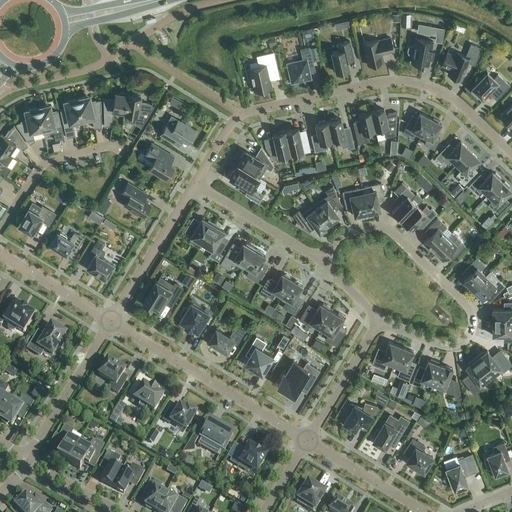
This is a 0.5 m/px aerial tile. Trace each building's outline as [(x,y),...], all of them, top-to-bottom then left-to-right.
[(350,19),(336,22),(337,27),(351,24),(350,19)] [(420,32),(434,35),(435,27),(422,25),(420,32)] [(302,31),(304,39),(314,37),(311,28),(302,31)] [(382,64),(381,62),(383,62),(381,54),(393,51),(390,38),(378,40),(363,43),(368,65),(376,63),(376,65),(382,64)] [(421,65),(422,66),(423,65),(428,66),(430,58),(432,58),(433,50),(431,50),(433,41),(415,38),(414,45),(412,45),(410,46),(408,47),(408,49),(407,51),(408,53),(409,54),(410,55),(412,56),(411,63),(421,65)] [(331,53),(334,63),(332,64),(334,72),(336,71),(336,73),(349,70),(347,60),(353,59),(349,41),(337,44),(339,51),(331,53)] [(448,74),(461,80),(468,62),(474,65),(481,49),(471,44),(466,56),(457,53),(455,56),(447,53),(442,65),(450,68),(448,74)] [(288,74),(289,79),(290,79),(291,83),(311,78),(307,63),(313,61),(310,47),(300,49),(302,60),(287,63),(289,73),(288,74)] [(263,89),(270,88),(269,80),(279,78),(273,53),(257,57),(259,66),(250,69),(251,71),(249,71),(251,79),(252,78),(255,91),(257,91),(258,92),(263,91),(263,89)] [(478,94),(482,98),(488,92),(491,92),(498,98),(509,86),(498,74),(494,79),(487,73),(472,88),(473,90),(471,92),(476,96),(478,94)] [(114,111),(124,112),(125,112),(128,94),(128,93),(120,92),(119,94),(115,93),(114,100),(103,98),(104,126),(111,126),(114,111)] [(125,112),(124,112),(124,114),(136,115),(134,124),(135,124),(141,128),(154,107),(150,104),(140,102),(141,96),(128,94),(125,112)] [(89,96),(77,99),(82,120),(91,118),(94,129),(101,128),(101,100),(90,102),(89,96)] [(82,120),(77,99),(65,102),(66,109),(60,110),(66,138),(75,136),(72,122),(82,120)] [(511,103),(500,116),(501,117),(501,119),(504,122),(507,122),(511,126),(511,124),(511,103)] [(37,108),(42,129),(44,135),(53,133),(55,140),(64,138),(58,111),(51,112),(50,105),(37,108)] [(42,129),(37,108),(25,111),(28,121),(18,123),(16,124),(30,145),(35,141),(32,131),(42,129)] [(384,109),(371,112),(375,130),(381,129),(382,133),(384,133),(385,138),(396,135),(396,121),(387,124),(384,109)] [(375,130),(371,112),(358,115),(362,129),(355,131),(358,144),(369,141),(368,137),(370,136),(369,132),(375,130)] [(416,132),(422,135),(430,118),(420,112),(413,125),(408,122),(402,133),(412,139),(416,132)] [(188,143),(195,131),(190,128),(191,126),(191,124),(187,122),(185,122),(184,124),(178,121),(171,117),(166,126),(161,135),(175,143),(178,145),(182,139),(188,143)] [(331,121),(328,122),(332,140),(339,139),(342,148),(346,147),(347,149),(354,148),(350,130),(344,132),(341,119),(337,119),(337,118),(331,119),(331,121)] [(430,118),(422,135),(427,138),(424,144),(434,150),(440,139),(434,136),(441,124),(439,123),(440,121),(433,118),(432,119),(430,118)] [(332,140),(328,122),(325,122),(324,120),(318,122),(319,124),(315,124),(318,137),(312,139),(314,152),(328,149),(326,142),(332,140)] [(0,148),(8,154),(8,153),(14,145),(22,150),(28,146),(14,126),(11,128),(5,136),(1,134),(0,135),(0,148)] [(298,128),(285,131),(290,154),(302,151),(303,153),(310,151),(306,134),(299,135),(298,128)] [(290,154),(285,131),(284,131),(284,130),(279,131),(279,133),(273,134),(274,140),(273,141),(264,143),(265,148),(273,160),(279,158),(278,156),(290,154)] [(451,159),(456,164),(470,150),(460,141),(451,151),(446,146),(435,157),(440,162),(442,161),(446,164),(451,159)] [(174,156),(165,151),(152,143),(144,156),(153,161),(149,167),(166,178),(174,166),(170,163),(174,156)] [(0,148),(0,171),(6,176),(11,169),(3,164),(9,154),(8,153),(8,154),(0,148)] [(241,159),(237,165),(259,178),(265,168),(270,171),(273,166),(262,149),(257,158),(246,151),(245,152),(244,152),(240,158),(241,159)] [(470,150),(456,164),(461,169),(456,174),(460,178),(459,180),(464,185),(474,174),(470,169),(479,159),(470,150)] [(358,155),(359,161),(368,159),(366,153),(358,155)] [(390,171),(395,165),(390,161),(385,168),(390,171)] [(259,178),(237,165),(234,171),(233,171),(229,176),(230,177),(229,178),(232,180),(232,181),(237,184),(238,184),(242,186),(242,187),(247,190),(248,190),(251,192),(248,197),(258,203),(264,195),(253,188),(259,178)] [(482,190),(488,195),(501,181),(500,180),(500,178),(496,173),(493,173),(492,172),(482,182),(478,177),(468,186),(477,195),(482,190)] [(433,186),(427,180),(422,186),(428,191),(433,186)] [(501,181),(488,195),(493,200),(488,205),(497,214),(506,204),(501,200),(510,190),(509,188),(509,186),(505,182),(502,182),(501,181)] [(129,210),(134,214),(136,212),(143,216),(150,204),(143,200),(147,194),(128,182),(121,193),(128,197),(124,205),(130,209),(129,210)] [(381,183),(361,188),(367,213),(372,212),(374,214),(378,213),(379,210),(380,210),(377,198),(384,196),(381,183)] [(416,205),(422,199),(417,194),(415,196),(402,183),(393,192),(398,196),(396,197),(401,202),(392,212),(401,221),(416,205)] [(328,195),(314,204),(328,224),(330,223),(331,225),(338,220),(337,218),(339,216),(333,209),(336,207),(334,203),(339,200),(333,185),(325,191),(328,195)] [(367,213),(361,188),(342,192),(345,205),(352,204),(354,216),(355,216),(357,218),(361,217),(362,214),(367,213)] [(450,193),(455,197),(459,192),(454,188),(450,193)] [(61,201),(65,204),(70,196),(63,192),(60,197),(63,198),(61,201)] [(100,204),(107,208),(110,203),(103,199),(100,204)] [(19,229),(24,232),(25,230),(31,234),(37,225),(39,227),(42,221),(48,224),(55,214),(49,210),(47,213),(40,210),(41,209),(40,207),(34,204),(32,204),(18,226),(20,227),(19,229)] [(96,209),(104,214),(107,208),(100,204),(96,209)] [(328,224),(314,204),(301,214),(299,210),(292,215),(301,227),(308,223),(311,227),(314,226),(319,233),(326,228),(325,227),(328,224)] [(416,205),(401,221),(411,230),(420,220),(425,225),(437,213),(431,208),(429,209),(426,206),(422,210),(416,205)] [(449,215),(454,210),(449,206),(444,210),(449,215)] [(190,237),(202,243),(214,223),(208,220),(207,221),(202,218),(199,223),(196,223),(191,220),(184,232),(191,236),(190,237)] [(424,242),(433,251),(447,237),(442,232),(446,227),(437,218),(427,229),(432,234),(424,242)] [(214,223),(202,243),(213,250),(213,249),(220,253),(227,242),(221,239),(221,236),(224,232),(219,228),(220,227),(214,223)] [(66,238),(67,236),(60,232),(59,234),(57,233),(50,245),(66,255),(71,246),(77,249),(84,238),(78,234),(77,237),(73,234),(69,240),(66,238)] [(447,237),(433,251),(442,260),(451,252),(456,257),(465,247),(456,238),(452,242),(447,237)] [(105,253),(100,250),(104,244),(97,239),(90,251),(95,254),(87,268),(105,279),(113,265),(102,258),(105,253)] [(244,265),(244,266),(254,250),(253,249),(254,247),(246,243),(245,244),(243,243),(237,252),(235,252),(229,248),(219,264),(228,270),(234,268),(236,265),(242,269),(244,265)] [(254,250),(244,266),(250,269),(246,275),(257,282),(264,272),(258,269),(265,256),(263,255),(264,253),(256,249),(255,250),(254,250)] [(463,281),(473,290),(486,276),(480,271),(484,266),(476,258),(467,268),(472,272),(463,281)] [(198,264),(192,260),(190,265),(196,269),(198,264)] [(182,279),(190,284),(195,276),(187,272),(182,279)] [(486,276),(473,290),(482,299),(487,294),(492,298),(505,286),(490,272),(486,276)] [(213,279),(220,284),(224,277),(217,273),(213,279)] [(274,295),(280,299),(292,280),(290,278),(289,276),(286,274),(283,275),(282,273),(276,283),(274,283),(267,279),(259,293),(265,297),(267,296),(272,299),(274,295)] [(173,302),(182,288),(175,284),(173,286),(160,278),(157,282),(156,281),(143,302),(145,303),(145,304),(149,306),(150,306),(152,307),(152,306),(159,311),(167,298),(173,302)] [(292,280),(280,299),(286,302),(283,307),(295,315),(302,303),(295,298),(302,286),(300,285),(300,283),(296,280),(294,281),(292,280)] [(183,316),(179,321),(197,332),(203,323),(205,324),(212,312),(205,308),(204,311),(199,308),(200,305),(193,301),(192,303),(190,303),(187,309),(184,307),(180,314),(183,316)] [(492,309),(492,322),(511,322),(511,302),(507,302),(507,309),(492,309)] [(0,311),(0,324),(2,324),(3,321),(9,324),(7,327),(8,329),(12,332),(14,331),(16,329),(23,333),(34,315),(33,314),(32,312),(29,311),(28,311),(14,303),(11,308),(5,304),(0,311)] [(313,324),(321,329),(331,311),(329,309),(330,307),(323,303),(322,305),(320,304),(314,314),(305,309),(299,320),(310,327),(313,324)] [(331,311),(321,329),(329,333),(325,339),(336,346),(344,334),(336,329),(341,321),(342,322),(346,317),(339,312),(337,314),(331,311)] [(288,324),(293,326),(297,316),(291,314),(288,324)] [(511,322),(492,322),(492,325),(490,325),(490,332),(492,332),(492,335),(507,335),(507,342),(511,342),(511,322)] [(51,325),(44,336),(38,332),(27,349),(38,356),(42,349),(52,355),(56,349),(57,349),(58,349),(59,349),(60,349),(61,349),(61,348),(62,348),(62,347),(63,346),(63,345),(63,344),(62,344),(62,343),(61,342),(61,341),(65,334),(51,325)] [(214,347),(215,345),(226,352),(232,342),(236,345),(245,330),(236,325),(229,337),(216,329),(208,341),(210,342),(209,344),(214,347)] [(294,325),(290,331),(302,341),(307,335),(294,325)] [(277,345),(283,348),(289,338),(283,334),(277,345)] [(248,357),(244,363),(262,374),(266,367),(264,365),(265,363),(268,364),(273,356),(259,348),(262,341),(263,341),(264,341),(256,336),(245,355),(248,357)] [(387,362),(394,365),(401,347),(389,342),(384,354),(377,351),(371,365),(384,370),(387,362)] [(401,347),(394,365),(401,367),(397,376),(409,381),(414,366),(408,364),(413,352),(401,347)] [(483,351),(475,357),(490,376),(503,367),(505,370),(511,365),(501,351),(492,358),(487,351),(483,353),(483,352),(484,352),(483,351)] [(490,376),(475,357),(467,363),(468,364),(469,363),(469,364),(466,367),(472,374),(463,380),(474,394),(480,389),(478,386),(490,376)] [(108,388),(118,394),(127,379),(122,375),(125,370),(107,359),(98,375),(111,383),(108,388)] [(424,381),(433,384),(441,365),(439,364),(439,362),(431,359),(430,361),(428,360),(423,372),(417,370),(412,383),(422,387),(424,381)] [(277,383),(293,393),(299,383),(308,389),(319,371),(310,365),(307,369),(293,361),(285,374),(283,373),(277,383)] [(441,365),(433,384),(440,387),(439,389),(454,395),(455,400),(461,398),(459,384),(452,385),(446,383),(452,368),(445,365),(445,366),(441,365)] [(0,416),(10,401),(3,396),(8,388),(0,382),(0,416)] [(33,395),(41,398),(46,386),(38,383),(33,395)] [(140,403),(138,407),(145,411),(147,408),(154,412),(163,396),(156,392),(158,390),(151,386),(149,388),(143,384),(133,399),(140,403)] [(383,394),(378,402),(383,405),(388,397),(383,394)] [(416,394),(414,403),(424,405),(426,397),(416,394)] [(20,401),(12,396),(10,401),(0,416),(0,418),(2,420),(1,422),(6,425),(9,424),(11,425),(19,413),(25,417),(33,403),(22,396),(20,401)] [(392,409),(395,403),(390,400),(386,406),(392,409)] [(364,402),(363,408),(350,404),(348,414),(349,414),(343,423),(354,430),(359,423),(365,427),(378,406),(364,402)] [(194,412),(195,410),(190,407),(189,409),(187,408),(185,410),(179,406),(175,414),(169,410),(162,421),(169,424),(170,422),(185,431),(196,413),(194,412)] [(511,415),(508,408),(503,410),(505,418),(511,415)] [(109,421),(115,425),(121,416),(114,412),(109,421)] [(375,436),(372,441),(384,448),(388,443),(393,447),(404,428),(409,420),(400,415),(398,419),(390,414),(385,422),(384,422),(379,430),(377,429),(373,435),(375,436)] [(197,445),(218,457),(222,450),(224,451),(233,436),(216,426),(216,427),(208,422),(200,437),(201,438),(197,445)] [(57,458),(68,464),(80,443),(69,437),(72,430),(65,426),(59,437),(55,435),(50,445),(54,448),(55,446),(61,449),(57,458)] [(456,431),(459,437),(466,434),(463,428),(456,431)] [(409,438),(413,433),(407,429),(404,435),(409,438)] [(152,430),(145,441),(153,445),(159,435),(152,430)] [(193,436),(183,452),(194,452),(194,445),(197,439),(193,436)] [(433,458),(422,451),(425,446),(412,439),(404,453),(409,456),(406,461),(412,465),(411,467),(416,470),(417,468),(424,472),(425,470),(426,471),(430,465),(429,464),(433,458)] [(80,443),(68,464),(80,470),(83,463),(94,469),(100,457),(98,456),(104,446),(96,441),(92,443),(89,448),(80,443)] [(487,455),(488,458),(483,460),(486,467),(491,465),(495,475),(508,470),(504,459),(509,457),(504,443),(493,447),(495,452),(487,455)] [(266,457),(260,453),(260,452),(256,450),(255,450),(249,447),(246,452),(239,448),(230,462),(248,473),(250,469),(256,473),(266,457)] [(101,482),(112,488),(122,470),(116,467),(120,458),(108,452),(101,464),(108,468),(101,482)] [(446,469),(448,475),(442,480),(450,484),(452,484),(454,490),(468,485),(463,472),(468,470),(463,458),(458,460),(459,464),(446,469)] [(122,470),(112,488),(123,494),(131,480),(138,484),(145,472),(132,465),(128,473),(122,470)] [(151,509),(156,511),(166,494),(159,490),(162,485),(151,479),(145,490),(151,494),(144,505),(146,506),(145,508),(151,511),(151,509)] [(298,500),(297,503),(306,508),(306,509),(311,511),(313,511),(314,510),(315,510),(326,492),(308,481),(304,488),(301,487),(297,493),(300,494),(297,499),(298,500)] [(198,489),(202,492),(206,485),(201,483),(198,489)] [(166,494),(156,511),(181,511),(187,502),(178,498),(177,500),(166,494)] [(35,495),(30,500),(26,495),(24,496),(22,496),(18,500),(18,502),(15,505),(21,511),(50,511),(51,511),(35,495)] [(202,511),(205,508),(201,505),(203,502),(196,498),(188,511),(202,511)] [(352,511),(354,509),(336,498),(329,510),(331,511),(352,511)]
